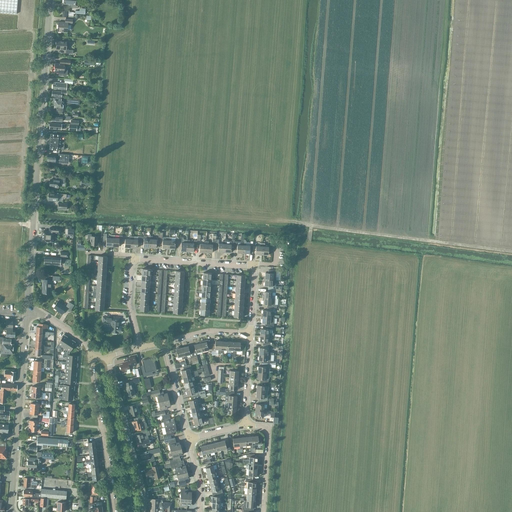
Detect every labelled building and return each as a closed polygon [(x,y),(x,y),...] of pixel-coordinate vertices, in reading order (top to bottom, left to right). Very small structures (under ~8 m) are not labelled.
[(0,0),(0,12),(16,14),(17,0),(0,0)] [(63,0),(63,3),(64,3),(64,4),(70,4),(70,8),(78,8),(79,4),(79,2),(77,1),(76,1),(76,0),(63,0)] [(58,32),(68,33),(68,23),(73,24),(73,19),(66,19),(66,22),(58,22),(58,32)] [(74,50),(68,50),(68,42),(57,41),(57,49),(66,50),(66,54),(73,54),(74,50)] [(54,72),(59,73),(59,76),(66,76),(67,75),(68,71),(66,69),(64,68),(64,65),(70,65),(70,60),(60,59),(60,63),(55,63),(55,69),(54,72)] [(53,84),(53,88),(66,90),(67,83),(73,84),(73,80),(65,79),(65,83),(55,82),(55,84),(53,84)] [(53,100),(53,103),(54,104),(54,108),(56,108),(56,113),(63,114),(63,111),(64,111),(65,111),(67,109),(66,108),(66,106),(67,105),(68,105),(69,105),(72,106),(74,104),(79,105),(79,100),(77,100),(69,99),(53,98),(53,100)] [(50,149),(59,150),(60,150),(61,135),(60,135),(51,134),(51,135),(50,139),(50,144),(50,149)] [(47,156),(47,162),(50,162),(49,167),(55,167),(55,162),(65,163),(65,160),(68,161),(69,155),(59,154),(59,157),(47,156)] [(49,184),(49,185),(50,186),(50,187),(59,188),(59,182),(65,183),(65,178),(56,177),(56,180),(50,180),(50,183),(49,184)] [(48,197),(48,199),(49,199),(48,200),(62,201),(62,194),(58,194),(58,193),(54,193),(54,194),(49,193),(49,197),(48,197)] [(43,231),(42,241),(43,241),(44,242),(48,243),(49,242),(53,242),(54,233),(60,234),(60,228),(50,228),(49,231),(43,231)] [(160,238),(159,244),(162,244),(162,248),(166,248),(166,249),(168,249),(169,237),(167,237),(163,237),(163,233),(160,232),(160,238)] [(88,239),(91,239),(91,245),(98,245),(98,236),(92,236),(92,234),(88,234),(88,239)] [(104,234),(103,242),(106,242),(106,246),(110,246),(110,247),(112,247),(113,235),(111,235),(111,238),(107,238),(107,234),(104,234)] [(113,235),(112,247),(115,247),(115,246),(119,247),(119,243),(122,243),(122,239),(122,236),(119,235),(119,239),(115,238),(115,235),(113,235)] [(122,239),(122,243),(125,244),(125,247),(128,247),(128,248),(131,248),(132,236),(129,236),(129,239),(122,239)] [(132,236),(131,248),(133,249),(133,248),(137,248),(138,242),(141,243),(141,237),(138,236),(138,240),(134,240),(134,237),(132,236)] [(141,237),(141,243),(144,243),(143,248),(146,249),(146,248),(150,248),(150,236),(148,236),(148,239),(144,239),(144,237),(141,237)] [(150,236),(150,248),(152,248),(152,247),(156,248),(156,244),(159,244),(160,238),(157,238),(157,240),(152,239),(153,236),(150,236)] [(169,237),(168,249),(171,249),(171,248),(175,249),(175,245),(178,245),(178,239),(178,238),(175,238),(175,241),(171,241),(171,237),(169,237)] [(178,245),(178,247),(181,248),(181,251),(184,251),(184,252),(187,252),(188,240),(185,240),(179,240),(178,239),(178,245)] [(216,242),(215,247),(218,248),(218,252),(222,252),(222,253),(224,253),(225,253),(225,241),(223,241),(223,244),(219,244),(219,240),(216,239),(216,242)] [(188,240),(187,252),(189,252),(189,251),(193,251),(194,248),(197,248),(197,244),(197,241),(194,240),(194,244),(190,243),(190,240),(188,240)] [(225,241),(225,253),(227,253),(227,252),(231,252),(231,249),(234,250),(234,241),(225,241)] [(234,241),(234,250),(237,250),(237,253),(241,253),(241,254),(243,254),(244,242),(234,241)] [(244,242),(243,254),(246,254),(246,253),(249,253),(250,250),(253,250),(253,246),(253,244),(250,244),(250,246),(246,245),(246,242),(244,242)] [(253,246),(253,250),(256,250),(255,254),(259,254),(259,255),(262,255),(263,243),(260,243),(260,246),(256,246),(253,246)] [(263,243),(262,255),(264,256),(264,255),(268,255),(268,252),(272,252),(272,247),(269,247),(265,247),(265,243),(263,243)] [(44,264),(60,265),(61,262),(62,262),(63,257),(67,257),(68,253),(60,252),(60,258),(45,257),(44,264)] [(264,277),(264,279),(276,280),(277,271),(269,270),(268,273),(265,273),(265,277),(264,277)] [(264,279),(264,282),(265,282),(264,286),(268,286),(268,289),(275,289),(276,286),(276,280),(264,279)] [(42,294),(50,295),(52,281),(43,280),(42,294)] [(263,295),(263,298),(275,299),(275,296),(272,295),(272,292),(276,293),(281,293),(281,290),(275,289),(268,289),(268,292),(264,292),(264,295),(263,295)] [(263,298),(263,300),(263,304),(267,305),(267,308),(274,308),(277,308),(277,305),(275,305),(275,299),(263,298)] [(66,307),(58,301),(54,308),(57,310),(57,311),(62,314),(66,309),(70,312),(75,305),(70,302),(66,307)] [(262,314),(261,317),(274,317),(279,318),(279,315),(271,315),(271,311),(273,311),(274,308),(267,308),(267,311),(263,310),(262,314)] [(103,316),(103,322),(111,323),(111,332),(118,333),(118,332),(121,333),(122,327),(119,327),(119,317),(103,316)] [(261,317),(261,319),(262,319),(262,323),(265,323),(265,326),(266,326),(273,327),(274,320),(274,317),(261,317)] [(6,337),(15,337),(15,331),(13,331),(13,322),(6,321),(6,328),(3,327),(3,330),(6,330),(6,337)] [(36,327),(36,334),(42,334),(43,328),(48,329),(48,326),(46,324),(39,324),(39,327),(36,327)] [(261,329),(260,335),(274,336),(274,333),(272,333),(269,333),(269,330),(273,330),(273,327),(266,326),(265,329),(261,329)] [(58,344),(56,347),(58,349),(59,347),(59,346),(60,345),(64,348),(69,339),(67,338),(68,337),(64,334),(63,335),(58,344)] [(260,335),(260,342),(263,342),(263,345),(270,345),(270,342),(268,342),(269,338),(275,338),(275,336),(274,336),(260,335)] [(1,353),(14,354),(14,344),(11,344),(11,339),(3,338),(0,337),(0,343),(2,343),(1,353)] [(72,340),(70,339),(64,348),(68,350),(68,351),(67,354),(70,354),(70,352),(76,343),(76,342),(72,340)] [(202,343),(200,343),(202,352),(208,350),(209,351),(212,351),(211,344),(208,344),(207,340),(202,341),(202,343)] [(35,341),(35,348),(44,349),(47,349),(47,346),(44,346),(41,345),(42,342),(35,341)] [(215,344),(211,344),(212,351),(215,351),(215,349),(218,349),(218,353),(219,353),(221,354),(221,353),(222,341),(215,341),(215,344)] [(200,343),(194,345),(196,353),(202,352),(200,343)] [(259,348),(259,354),(271,355),(273,355),(274,353),(269,353),(270,349),(272,349),(272,345),(270,345),(263,345),(262,348),(259,348)] [(188,346),(182,348),(185,359),(187,358),(186,356),(190,355),(188,346)] [(182,359),(185,359),(182,348),(179,348),(179,347),(178,347),(177,347),(176,348),(176,349),(178,357),(182,357),(182,359)] [(259,354),(258,360),(262,361),(261,363),(271,364),(276,364),(276,361),(273,361),(270,361),(271,355),(259,354)] [(63,355),(63,357),(65,358),(65,357),(67,357),(66,362),(77,363),(77,360),(78,360),(78,356),(77,356),(69,355),(67,355),(63,355)] [(124,364),(120,365),(122,373),(126,372),(125,370),(130,369),(129,365),(136,363),(135,357),(127,359),(127,361),(123,362),(124,364)] [(144,367),(141,368),(143,377),(152,375),(151,371),(156,370),(153,358),(142,361),(144,367)] [(34,361),(33,371),(41,372),(41,368),(44,368),(53,369),(53,360),(45,359),(45,363),(42,362),(34,361)] [(258,366),(258,373),(269,374),(272,374),(272,371),(270,371),(270,367),(271,364),(261,363),(261,366),(258,366)] [(184,370),(181,371),(183,377),(198,373),(197,370),(197,371),(191,372),(190,368),(184,370)] [(8,380),(15,381),(16,372),(5,371),(5,376),(8,376),(8,380)] [(32,381),(40,382),(41,372),(33,371),(32,381)] [(198,373),(183,377),(184,383),(193,381),(192,377),(199,375),(198,373)] [(258,373),(257,379),(260,379),(260,382),(268,383),(269,380),(269,374),(258,373)] [(193,381),(184,383),(186,389),(194,387),(193,381)] [(132,382),(124,383),(127,396),(131,395),(131,397),(135,396),(135,394),(132,382)] [(257,385),(256,391),(265,392),(265,386),(269,386),(275,386),(275,383),(268,383),(260,382),(260,385),(257,385)] [(219,390),(219,392),(234,393),(234,390),(237,390),(238,384),(229,383),(229,388),(228,388),(227,389),(220,389),(219,390)] [(0,389),(0,403),(5,404),(7,390),(17,391),(18,385),(17,385),(1,384),(1,390),(0,389)] [(59,385),(59,387),(62,387),(63,387),(63,392),(73,393),(73,390),(74,390),(75,386),(74,386),(64,385),(59,385)] [(194,387),(186,389),(187,395),(191,394),(192,397),(199,395),(205,394),(204,390),(198,392),(197,386),(194,387)] [(159,389),(151,391),(153,397),(157,396),(158,402),(169,399),(167,393),(164,394),(160,395),(160,392),(159,389)] [(256,391),(256,398),(259,398),(259,401),(267,401),(273,402),(274,399),(268,398),(265,398),(265,392),(256,391)] [(218,392),(218,395),(225,395),(225,402),(236,402),(237,396),(234,396),(234,393),(219,392),(218,392)] [(169,399),(158,402),(160,408),(170,406),(169,399)] [(197,399),(189,401),(190,407),(199,405),(197,399)] [(256,404),(255,410),(267,411),(267,408),(264,408),(264,404),(267,404),(267,401),(259,401),(258,404),(256,404)] [(199,405),(190,407),(192,413),(200,411),(199,408),(202,407),(202,406),(205,406),(205,403),(201,404),(199,405)] [(136,405),(129,406),(130,412),(131,416),(138,414),(136,405)] [(4,411),(4,406),(0,406),(0,418),(9,419),(9,411),(4,411)] [(68,418),(74,418),(74,411),(62,410),(60,410),(60,413),(61,413),(65,413),(65,414),(68,414),(68,418)] [(200,411),(192,413),(193,419),(202,417),(204,416),(208,416),(207,413),(204,414),(201,414),(200,411)] [(165,415),(162,416),(165,427),(175,425),(173,419),(170,419),(169,414),(165,415)] [(132,426),(132,427),(132,429),(133,430),(134,429),(134,430),(137,429),(137,431),(144,429),(143,423),(145,423),(144,416),(139,417),(139,420),(132,422),(133,426),(132,426)] [(202,417),(193,419),(195,425),(203,423),(202,419),(205,419),(204,416),(202,417)] [(0,424),(0,432),(8,433),(8,432),(8,431),(8,430),(8,429),(8,426),(0,424)] [(167,436),(164,437),(165,440),(171,438),(170,433),(177,431),(175,425),(165,427),(167,436)] [(142,434),(135,436),(136,439),(137,438),(137,441),(139,448),(150,445),(148,435),(150,435),(149,430),(142,431),(142,434)] [(258,436),(252,436),(253,453),(255,452),(255,445),(262,444),(261,439),(258,439),(258,436)] [(59,447),(67,448),(67,447),(68,447),(69,440),(37,437),(37,445),(43,445),(44,445),(52,446),(59,446),(59,447)] [(171,438),(165,440),(165,443),(169,442),(171,451),(181,448),(179,442),(173,444),(171,438)] [(218,442),(220,450),(226,449),(227,451),(231,450),(229,443),(225,444),(224,440),(218,442)] [(214,452),(220,450),(218,442),(212,443),(214,452)] [(208,453),(214,452),(212,443),(206,445),(208,453)] [(204,464),(211,463),(209,456),(208,453),(206,445),(200,446),(201,450),(198,451),(199,456),(206,454),(207,459),(203,460),(204,464)] [(148,453),(140,455),(142,461),(149,459),(150,462),(155,461),(153,454),(160,452),(159,448),(148,451),(148,453)] [(173,458),(166,460),(167,464),(170,463),(177,461),(180,461),(179,457),(178,457),(178,456),(183,455),(181,448),(171,451),(173,458)] [(42,452),(41,459),(53,460),(54,453),(42,452)] [(243,460),(243,463),(246,463),(249,463),(257,464),(258,457),(254,457),(254,454),(250,454),(247,455),(247,457),(249,458),(249,460),(243,460)] [(29,458),(28,467),(36,468),(37,464),(41,465),(41,459),(37,458),(37,459),(35,459),(35,458),(29,458)] [(177,461),(170,463),(172,469),(175,468),(177,474),(187,472),(185,466),(179,467),(177,461)] [(153,469),(145,471),(147,477),(154,475),(155,479),(160,477),(157,466),(152,467),(153,469)] [(207,474),(215,472),(218,471),(217,469),(214,469),(213,466),(205,468),(207,474)] [(257,470),(248,469),(248,476),(246,476),(246,478),(253,479),(253,476),(256,476),(257,470)] [(187,472),(177,474),(180,486),(186,484),(185,479),(188,478),(187,472)] [(215,472),(207,474),(209,480),(217,478),(220,477),(219,474),(216,475),(215,472)] [(24,478),(24,487),(31,487),(32,479),(24,478)] [(217,478),(209,480),(210,486),(218,484),(217,478)] [(253,479),(246,478),(245,482),(248,482),(247,488),(256,489),(256,482),(252,482),(253,479)] [(216,491),(216,494),(223,493),(221,487),(219,487),(218,484),(210,486),(212,492),(216,491)] [(181,486),(180,498),(191,498),(191,492),(185,491),(185,487),(181,486)] [(40,497),(66,499),(67,491),(41,489),(40,497)] [(212,502),(220,503),(223,503),(223,497),(223,493),(216,494),(216,496),(212,496),(212,502)] [(23,498),(23,505),(28,505),(28,506),(29,507),(30,506),(31,506),(31,505),(31,500),(36,500),(35,502),(38,503),(39,498),(26,496),(25,499),(23,498)] [(167,511),(172,511),(172,510),(172,502),(162,502),(162,500),(151,499),(150,506),(151,506),(150,511),(162,511),(162,507),(168,508),(167,511)] [(242,506),(242,510),(243,510),(243,509),(251,510),(251,507),(254,507),(255,501),(246,500),(244,500),(244,503),(243,503),(243,506),(242,506)] [(57,511),(65,511),(65,508),(66,508),(66,503),(57,502),(57,511)] [(94,507),(94,511),(102,511),(101,502),(96,503),(97,507),(94,507)]
